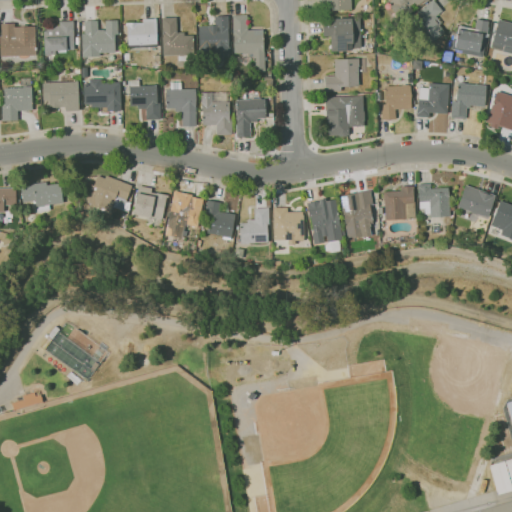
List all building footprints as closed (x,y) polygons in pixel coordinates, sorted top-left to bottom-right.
[(322,11),(322,0),(350,0),(351,10),(322,11)] [(400,20),(390,7),(394,4),(391,0),(425,0),(417,6),(415,2),(410,6),(413,11),(400,20)] [(429,45),(408,20),(431,0),(433,0),(443,11),(436,16),(442,23),(439,25),(445,32),(429,45)] [(254,71),(253,53),(244,54),(243,53),(235,53),(234,35),(233,35),(233,23),(233,15),(247,15),(247,30),(263,29),(264,51),(265,71),(254,71)] [(200,49),(199,26),(215,26),(215,16),(228,16),(229,31),(228,31),(229,48),(200,49)] [(179,61),(178,56),(179,56),(179,55),(164,56),(162,18),(177,17),(177,33),(184,32),(185,35),(193,35),(194,54),(191,55),(191,61),(179,61)] [(128,48),(127,26),(126,26),(126,23),(137,22),(137,23),(143,23),(143,19),(157,18),(157,47),(128,48)] [(331,51),(331,36),(323,36),(323,19),(360,18),(361,48),(352,49),(352,50),(347,50),(347,51),(331,51)] [(483,57),(462,53),(462,51),(452,49),(454,39),(456,40),(459,26),(475,29),(476,27),(477,19),(489,21),(488,26),(489,27),(485,49),(484,49),(483,57)] [(511,53),(502,51),(503,47),(492,44),(499,19),(511,22),(511,53)] [(83,57),(83,53),(82,34),(85,34),(85,21),(98,20),(98,30),(104,29),(104,30),(106,30),(105,20),(118,20),(118,34),(115,34),(115,52),(100,53),(100,57),(83,57)] [(75,50),(66,50),(66,52),(59,53),(59,50),(56,50),(56,55),(45,55),(44,30),(45,30),(45,26),(60,26),(60,21),(74,21),(75,50)] [(1,56),(0,37),(2,37),(1,23),(14,23),(15,27),(21,27),(21,25),(27,25),(27,26),(36,26),(36,36),(36,55),(1,56)] [(450,62),(442,61),(444,50),(452,52),(450,62)] [(325,91),(325,76),(335,76),(335,59),(359,58),(359,67),(358,67),(359,86),(341,87),(341,91),(325,91)] [(19,121),(1,121),(1,119),(2,119),(2,106),(5,106),(4,88),(13,88),(24,87),(24,86),(21,86),(21,78),(31,78),(31,86),(32,86),(33,111),(18,111),(19,121)] [(107,111),(107,107),(92,108),(92,104),(85,105),(84,84),(90,83),(90,79),(101,79),(101,83),(120,82),(121,111),(107,111)] [(147,120),(146,108),(138,109),(138,105),(130,106),(130,86),(130,80),(139,80),(140,86),(157,85),(157,103),(160,103),(161,119),(147,120)] [(66,111),(66,107),(49,108),(49,100),(44,100),(43,83),(78,81),(79,111),(66,111)] [(196,126),(182,126),(182,111),(175,111),(175,108),(166,108),(166,89),(171,89),(171,82),(181,82),(181,89),(196,89),(196,111),(196,126)] [(466,119),(451,118),(452,101),(457,101),(458,83),(460,83),(460,82),(465,82),(465,84),(486,85),(485,106),(470,105),(470,108),(467,107),(466,119)] [(430,117),(416,116),(417,110),(418,110),(419,99),(420,87),(429,88),(430,83),(450,85),(448,106),(447,114),(430,112),(430,117)] [(382,119),(381,104),(386,104),(385,95),(381,95),(381,88),(385,88),(385,87),(402,86),(402,84),(408,84),(409,86),(410,85),(411,109),(396,109),(396,119),(382,119)] [(511,130),(499,126),(498,129),(489,126),(490,123),(487,122),(498,91),(511,96),(511,130)] [(217,135),(216,125),(203,125),(202,104),(201,104),(201,92),(212,92),(227,92),(227,101),(229,101),(230,119),(232,119),(232,127),(234,127),(234,133),(233,134),(233,135),(217,135)] [(349,127),(349,135),(347,135),(346,137),(340,137),(338,136),(329,136),(328,116),(326,116),(326,97),(363,96),(363,112),(365,112),(365,121),(364,121),(364,126),(349,127)] [(237,137),(236,118),(237,118),(236,100),(251,99),(251,98),(261,98),(261,99),(265,99),(266,118),(257,118),(258,122),(251,122),(251,137),(237,137)] [(125,229),(123,228),(125,218),(121,217),(122,211),(113,207),(111,212),(85,201),(92,184),(94,185),(98,176),(105,179),(106,175),(132,185),(126,200),(127,200),(126,202),(131,202),(127,218),(128,219),(125,229)] [(38,212),(37,207),(36,207),(35,200),(23,202),(21,185),(46,182),(46,185),(60,183),(61,189),(63,189),(64,195),(62,195),(63,203),(50,205),(50,210),(38,212)] [(430,217),(430,213),(426,214),(425,208),(420,209),(420,202),(419,191),(418,184),(431,184),(431,188),(448,188),(449,199),(450,207),(455,207),(455,211),(450,211),(450,216),(430,217)] [(160,229),(146,226),(147,220),(133,218),(139,185),(152,188),(151,192),(157,193),(169,195),(168,197),(167,197),(160,229)] [(488,217),(477,214),(477,215),(471,212),(471,211),(458,207),(466,185),(496,195),(488,217)] [(386,221),(384,192),(401,191),(401,187),(413,186),(414,201),(415,201),(416,219),(386,221)] [(0,212),(0,188),(16,188),(16,205),(4,205),(4,212),(0,212)] [(348,238),(346,226),(343,211),(343,212),(340,196),(371,190),(371,191),(370,192),(373,205),(369,205),(373,223),(371,224),(371,226),(370,227),(372,235),(353,238),(353,237),(348,238)] [(182,238),(166,235),(174,197),(189,200),(189,196),(203,199),(197,227),(179,223),(179,225),(185,227),(182,238)] [(314,244),(312,233),(314,233),(311,217),(309,217),(307,203),(320,201),(320,199),(326,198),(326,201),(336,199),(342,239),(328,242),(327,236),(324,236),(325,243),(314,244)] [(231,241),(223,239),(223,236),(207,233),(211,215),(206,214),(206,212),(203,211),(206,200),(208,201),(208,200),(222,202),(220,212),(236,215),(231,238),(231,241)] [(511,239),(501,235),(503,230),(491,225),(501,200),(511,204),(511,239)] [(300,241),(300,240),(295,240),(295,245),(288,245),(288,240),(274,240),(273,208),(288,207),(288,212),(303,211),(303,215),(304,215),(304,240),(303,240),(303,241),(300,241)] [(241,244),(240,223),(248,223),(247,220),(255,219),(254,208),(269,208),(270,225),(268,225),(268,242),(249,243),(249,244),(241,244)] [(470,339),(455,335),(456,331),(471,335),(470,339)] [(87,381),(46,351),(59,332),(101,362),(87,381)] [(44,351),(40,348),(48,337),(52,340),(44,351)] [(14,410),(12,403),(23,400),(22,396),(34,392),(36,396),(41,395),(43,402),(14,410)] [(477,494),(469,492),(480,458),(489,461),(483,479),(487,481),(483,493),(478,491),(477,494)] [(511,490),(498,495),(490,465),(504,461),(511,486),(511,490)] [(511,511),(475,511),(511,501),(511,511)]
